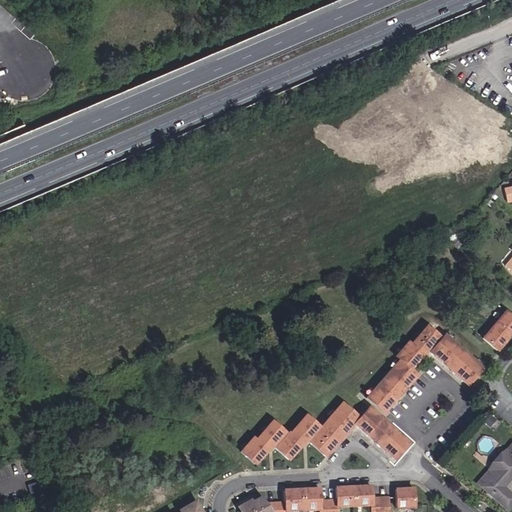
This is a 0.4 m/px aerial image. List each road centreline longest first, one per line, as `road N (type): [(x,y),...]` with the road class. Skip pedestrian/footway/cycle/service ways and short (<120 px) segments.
road 1 (trunk): [(0,193),(454,0)]
road 2 (trunk): [(379,0),(0,161)]
road 3 (residential): [(418,467),(253,482),(223,490),(221,511)]
